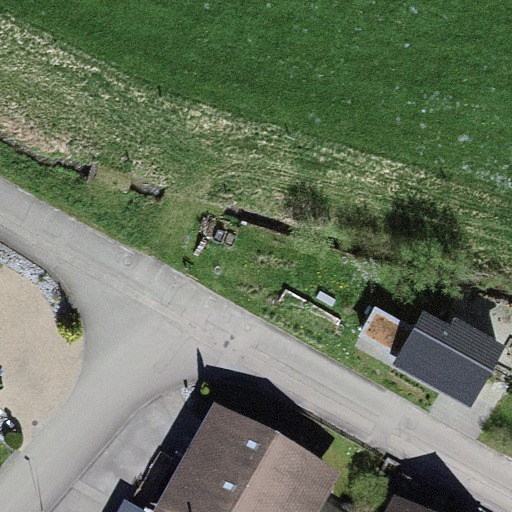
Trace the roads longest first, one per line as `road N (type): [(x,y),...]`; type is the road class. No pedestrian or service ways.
road 1 (residential): [(511,501),(177,313)]
road 2 (residential): [(177,313),(7,511)]
road 3 (residential): [(177,313),(0,213)]
